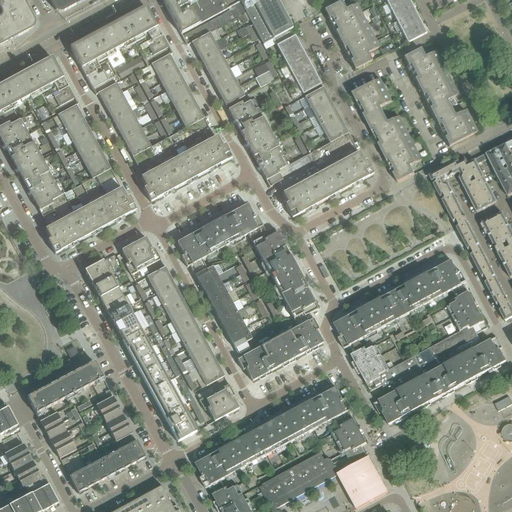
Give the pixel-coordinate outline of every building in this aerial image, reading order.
[(34,24),(33,21),(21,0),(11,0),(0,6),(0,46),(30,30),(31,30),(33,28),(34,26),(34,24)] [(48,0),(54,10),(55,11),(57,13),(59,14),(61,14),(63,13),(86,0),(48,0)] [(240,3),(238,0),(161,0),(164,4),(181,36),(201,24),(240,3)] [(292,30),(276,0),(238,0),(240,3),(263,45),(273,40),(281,36),(290,31),(292,30)] [(393,15),(411,5),(408,0),(397,0),(388,5),(391,12),(382,17),(383,20),(393,15)] [(367,26),(361,14),(356,5),(345,11),(341,3),(324,11),(329,20),(331,19),(333,23),(331,25),(339,41),(367,26)] [(395,26),(397,25),(416,15),(411,5),(393,15),(396,22),(394,24),(395,26)] [(135,39),(157,27),(147,9),(138,14),(137,12),(121,21),(133,42),(134,43),(136,42),(135,39)] [(400,36),(402,34),(421,25),(416,15),(397,25),(401,32),(399,34),(400,36)] [(248,24),(244,16),(240,19),(243,24),(244,26),(246,24),(248,24)] [(133,42),(121,21),(94,36),(101,49),(106,57),(133,42)] [(405,46),(426,35),(421,25),(402,34),(406,42),(404,43),(405,46)] [(378,49),(375,43),(367,26),(339,41),(354,71),(371,63),(367,55),(378,49)] [(171,54),(159,31),(157,27),(135,39),(136,42),(134,43),(147,67),(148,68),(151,67),(169,57),(172,55),(171,54)] [(254,34),(249,27),(246,29),(249,36),(250,37),(254,34)] [(249,36),(246,29),(237,34),(241,40),(249,36)] [(283,40),(292,35),(290,31),(281,36),(283,40)] [(294,39),(293,37),(292,35),(283,40),(285,44),(294,39)] [(106,57),(101,49),(94,36),(78,44),(79,45),(71,50),(81,69),(102,57),(103,59),(106,58),(106,57)] [(213,45),(208,36),(191,44),(196,54),(213,45)] [(279,59),(282,57),(301,47),(300,46),(299,46),(297,42),(298,42),(295,36),(293,37),(294,39),(285,44),(283,40),(281,36),(273,40),(281,55),(278,57),(279,59)] [(201,63),(218,53),(213,45),(196,54),(201,63)] [(284,68),(306,57),(305,55),(303,51),(301,47),(282,57),(286,65),(283,66),(284,68)] [(418,88),(446,74),(435,52),(424,58),(420,50),(403,59),(418,88)] [(206,72),(223,62),(218,53),(201,63),(206,72)] [(120,83),(108,62),(106,58),(103,59),(102,57),(81,69),(96,97),(98,95),(117,85),(120,83)] [(152,78),(156,76),(174,66),(169,57),(151,67),(148,68),(138,73),(135,75),(138,82),(142,80),(140,77),(149,72),(152,78)] [(292,76),(311,66),(310,65),(308,61),(306,57),(284,68),(283,69),(287,76),(289,76),(290,78),(292,76)] [(144,67),(140,59),(128,66),(132,73),(144,67)] [(63,79),(53,60),(44,65),(43,63),(27,72),(34,85),(39,93),(40,95),(45,92),(44,89),(63,79)] [(211,81),(228,71),(223,62),(206,72),(211,81)] [(269,72),(265,65),(255,71),(258,78),(269,72)] [(132,73),(128,66),(117,72),(121,80),(132,73)] [(161,85),(179,75),(174,66),(156,76),(161,85)] [(295,87),(316,76),(315,74),(313,71),(313,70),(311,66),(292,76),(296,84),(294,85),(295,87)] [(216,89),(233,80),(241,76),(236,67),(228,71),(211,81),(216,89)] [(39,93),(34,85),(27,72),(0,86),(0,87),(6,99),(11,108),(39,93)] [(457,96),(446,74),(418,88),(433,118),(450,110),(446,102),(457,96)] [(165,94),(184,84),(179,75),(161,85),(165,94)] [(300,97),(321,86),(318,80),(319,80),(316,76),(295,87),(294,88),(298,96),(299,95),(300,97)] [(76,103),(64,81),(63,79),(44,89),(45,92),(40,95),(52,116),(76,103)] [(221,98),(237,89),(233,80),(216,89),(221,98)] [(392,103),(385,89),(380,80),(352,95),(368,125),(384,116),(381,108),(392,103)] [(149,91),(154,88),(151,84),(147,84),(145,85),(145,84),(140,86),(144,94),(149,91)] [(170,103),(189,92),(184,84),(165,94),(170,103)] [(103,104),(121,94),(117,85),(98,95),(103,104)] [(11,108),(6,99),(0,87),(0,112),(5,109),(6,111),(11,108)] [(143,95),(138,87),(134,90),(136,92),(134,92),(136,95),(137,95),(138,97),(143,95)] [(243,99),(237,89),(221,98),(226,108),(243,99)] [(309,108),(328,98),(323,89),(304,99),(309,108)] [(153,99),(149,91),(144,94),(148,101),(153,99)] [(175,112),(194,101),(189,92),(170,103),(175,112)] [(279,102),(274,93),(269,95),(274,104),(279,102)] [(108,113),(126,103),(121,94),(103,104),(108,113)] [(147,102),(143,95),(138,97),(142,104),(147,102)] [(309,120),(310,120),(333,107),(328,98),(309,108),(304,111),(309,120)] [(180,121),(199,111),(194,101),(175,112),(180,121)] [(158,109),(154,102),(150,104),(154,112),(158,109)] [(262,119),(259,114),(252,102),(242,107),(241,104),(228,111),(233,121),(231,122),(234,127),(236,126),(240,135),(242,133),(237,125),(248,119),(252,125),(262,119)] [(283,110),(279,102),(274,104),(278,112),(283,110)] [(113,122),(131,112),(126,103),(108,113),(113,122)] [(153,113),(148,105),(144,107),(149,115),(153,113)] [(60,127),(81,116),(76,107),(58,117),(55,118),(60,127)] [(315,129),(319,126),(338,116),(333,107),(310,120),(315,129)] [(0,119),(3,125),(16,117),(11,108),(6,111),(5,109),(0,112),(0,119)] [(118,131),(136,121),(141,119),(136,109),(131,112),(113,122),(118,131)] [(162,117),(158,109),(154,112),(158,119),(162,117)] [(448,148),(476,134),(477,134),(465,111),(454,117),(450,110),(433,118),(448,148)] [(185,130),(204,120),(199,111),(180,121),(185,130)] [(63,138),(68,135),(86,125),(81,116),(60,127),(58,128),(63,138)] [(290,124),(286,116),(282,119),(286,126),(290,124)] [(324,135),(343,125),(338,116),(319,126),(324,135)] [(382,153),(410,139),(399,118),(388,124),(384,116),(368,125),(382,153)] [(278,150),(270,134),(262,119),(252,125),(248,119),(237,125),(242,133),(240,135),(246,145),(244,146),(246,150),(248,149),(254,159),(257,158),(261,167),(271,161),(268,155),(278,150)] [(190,152),(202,146),(214,139),(204,120),(185,130),(173,136),(151,148),(132,159),(143,178),(167,165),(190,152)] [(168,127),(164,120),(160,122),(164,129),(168,127)] [(122,140),(141,130),(136,121),(118,131),(122,140)] [(34,148),(28,136),(20,122),(10,127),(9,124),(0,129),(0,139),(4,146),(2,147),(4,152),(6,151),(11,160),(34,148)] [(50,133),(45,124),(41,126),(46,135),(50,133)] [(294,131),(290,124),(286,126),(290,133),(294,131)] [(72,144),(91,134),(86,125),(68,135),(72,144)] [(329,145),(348,134),(343,125),(324,135),(329,145)] [(127,149),(146,139),(141,130),(122,140),(127,149)] [(55,142),(50,133),(46,135),(51,144),(55,142)] [(77,153),(96,143),(91,134),(72,144),(77,153)] [(332,168),(343,162),(358,154),(348,134),(329,145),(288,167),(277,172),(279,175),(266,182),(269,188),(277,185),(282,195),(308,181),(332,168)] [(217,168),(226,163),(232,160),(224,146),(222,148),(217,138),(214,139),(202,146),(190,152),(203,175),(212,170),(213,172),(218,170),(217,168)] [(58,147),(63,144),(60,139),(55,142),(51,144),(55,152),(59,150),(58,147)] [(132,159),(151,148),(146,139),(127,149),(132,159)] [(415,175),(411,167),(422,162),(410,139),(382,153),(398,184),(415,175)] [(511,157),(511,154),(510,154),(508,150),(511,147),(511,142),(496,150),(503,164),(503,165),(511,161),(511,157)] [(82,162),(101,152),(96,143),(77,153),(75,155),(79,164),(82,162)] [(47,171),(45,168),(34,148),(11,160),(16,170),(14,171),(17,175),(19,174),(24,184),(47,171)] [(288,167),(284,159),(278,150),(268,155),(271,161),(261,167),(257,158),(254,159),(258,168),(256,169),(259,173),(261,172),(266,182),(279,175),(277,172),(288,167)] [(503,164),(496,150),(480,158),(483,163),(489,160),(493,169),(503,164)] [(64,158),(67,156),(65,152),(61,154),(61,153),(57,155),(61,162),(65,160),(64,158)] [(87,171),(105,161),(101,152),(82,162),(87,171)] [(193,180),(203,175),(190,152),(167,165),(180,188),(189,183),(190,185),(195,182),(193,180)] [(358,184),(362,182),(373,175),(366,162),(363,164),(358,154),(343,162),(332,168),(344,191),(354,186),(355,188),(359,186),(358,184)] [(482,176),(477,166),(483,163),(480,158),(468,165),(466,161),(460,163),(463,169),(465,168),(472,180),(474,178),(475,180),(482,176)] [(119,185),(110,170),(105,161),(87,171),(92,181),(106,173),(114,188),(119,185)] [(511,178),(511,161),(503,165),(511,179),(511,178)] [(472,180),(465,168),(463,169),(460,163),(459,164),(458,162),(455,164),(454,163),(459,173),(461,176),(460,179),(463,186),(470,182),(469,181),(472,180)] [(459,173),(454,163),(438,172),(443,182),(443,181),(459,173)] [(511,179),(503,165),(503,164),(493,169),(501,184),(511,179)] [(170,193),(174,191),(180,188),(167,165),(143,178),(141,179),(146,189),(143,190),(151,204),(166,195),(167,197),(171,195),(170,193)] [(335,196),(344,191),(332,168),(308,181),(321,204),(330,199),(331,201),(336,198),(335,196)] [(61,197),(53,183),(47,171),(24,184),(29,193),(27,194),(29,198),(31,197),(39,212),(53,205),(51,202),(61,197)] [(448,185),(445,184),(443,181),(443,182),(438,172),(429,177),(432,183),(436,181),(438,183),(433,185),(440,197),(443,195),(444,196),(452,192),(448,185)] [(94,204),(106,198),(121,190),(119,185),(114,188),(106,173),(92,181),(61,197),(51,202),(53,205),(39,212),(48,229),(71,217),(94,204)] [(490,190),(482,176),(475,180),(475,181),(473,183),(480,195),(490,190)] [(511,195),(511,182),(511,179),(501,184),(508,197),(508,198),(508,197),(511,195)] [(312,209),(321,204),(308,181),(282,195),(287,205),(285,206),(292,219),(307,211),(308,213),(313,211),(312,209)] [(480,195),(473,183),(471,184),(470,182),(463,186),(470,200),(480,195)] [(121,220),(131,214),(136,211),(129,198),(126,199),(121,190),(106,198),(94,204),(107,227),(116,222),(118,224),(122,222),(121,220)] [(496,203),(490,190),(480,195),(487,209),(497,203),(496,203)] [(459,206),(452,192),(444,196),(445,198),(441,199),(448,212),(459,206)] [(487,209),(480,195),(470,200),(477,213),(477,214),(477,213),(487,209)] [(98,232),(107,227),(94,204),(71,217),(84,240),(93,235),(94,237),(99,234),(98,232)] [(254,218),(247,206),(238,211),(236,209),(232,212),(233,214),(224,219),(230,231),(227,233),(233,243),(263,227),(257,217),(254,218)] [(466,220),(459,206),(448,212),(454,224),(457,223),(458,224),(466,220)] [(509,228),(502,214),(492,219),(499,233),(509,228)] [(75,245),(84,240),(71,217),(48,229),(45,231),(50,241),(48,242),(55,256),(70,247),(71,249),(76,247),(75,245)] [(230,231),(224,219),(214,224),(213,222),(209,224),(210,226),(201,231),(207,244),(210,242),(216,253),(233,243),(227,233),(230,231)] [(499,233),(492,219),(483,224),(482,224),(489,238),(499,233)] [(473,234),(466,220),(458,224),(459,226),(456,227),(462,239),(473,234)] [(511,243),(511,233),(509,228),(499,233),(505,245),(507,244),(508,246),(511,243)] [(284,248),(286,247),(284,243),(282,244),(274,229),(263,235),(261,231),(249,238),(268,273),(280,267),(278,264),(289,258),(284,248)] [(207,244),(201,231),(191,236),(190,234),(186,237),(187,239),(177,244),(183,256),(181,258),(187,269),(216,253),(210,242),(207,244)] [(505,245),(499,233),(489,238),(496,252),(503,248),(502,247),(505,245)] [(480,248),(473,234),(462,239),(468,252),(471,250),(472,252),(480,248)] [(152,251),(145,239),(135,244),(134,242),(130,245),(131,246),(121,252),(128,264),(125,266),(131,276),(160,260),(155,250),(152,251)] [(487,261),(480,248),(472,252),(473,253),(470,255),(476,267),(487,261)] [(511,261),(511,259),(507,249),(504,250),(503,248),(496,252),(503,265),(511,261)] [(297,271),(299,270),(296,266),(294,267),(289,258),(278,264),(280,267),(268,273),(278,291),(289,284),(291,287),(302,281),(297,271)] [(107,260),(84,272),(93,289),(116,277),(108,262),(107,260)] [(494,275),(487,261),(476,267),(483,279),(485,278),(486,280),(494,275)] [(511,278),(511,261),(503,265),(510,279),(511,279),(511,278)] [(218,277),(213,267),(207,270),(203,262),(191,269),(200,287),(218,277)] [(458,274),(452,262),(442,267),(441,265),(436,268),(437,270),(428,275),(435,287),(432,289),(438,299),(448,294),(467,284),(461,273),(458,274)] [(170,278),(165,268),(165,269),(162,264),(151,270),(154,275),(146,279),(151,288),(170,278)] [(248,282),(244,274),(239,276),(243,284),(248,282)] [(205,296),(223,286),(227,284),(222,275),(218,277),(200,287),(205,296)] [(435,287),(428,275),(419,280),(418,278),(413,280),(414,282),(405,287),(412,300),(414,298),(420,309),(438,299),(432,289),(435,287)] [(501,289),(494,275),(486,280),(487,281),(484,282),(491,295),(501,289)] [(116,277),(93,289),(99,300),(118,290),(122,288),(116,277)] [(156,297),(175,287),(170,278),(151,288),(156,297)] [(309,295),(311,294),(309,289),(307,290),(302,281),(291,287),(289,284),(278,291),(297,326),(309,319),(307,316),(318,310),(309,295)] [(257,290),(253,283),(245,288),(249,294),(257,290)] [(210,305),(228,295),(223,286),(205,296),(210,305)] [(161,306),(180,296),(175,287),(156,297),(161,306)] [(412,300),(405,287),(395,293),(394,291),(389,293),(390,295),(381,300),(388,313),(385,314),(391,325),(420,309),(414,298),(412,300)] [(456,303),(447,308),(447,309),(451,316),(452,319),(460,333),(469,327),(471,330),(484,323),(476,308),(478,307),(476,302),(474,303),(468,293),(465,287),(453,294),(456,300),(455,301),(456,303)] [(508,303),(501,289),(491,295),(497,307),(500,305),(500,307),(508,303)] [(99,300),(104,309),(123,299),(118,290),(99,300)] [(261,297),(257,290),(249,294),(253,302),(261,297)] [(215,314),(233,304),(228,295),(210,305),(215,314)] [(166,315),(185,305),(180,296),(161,306),(166,315)] [(126,297),(123,299),(104,309),(109,318),(127,308),(131,306),(126,297)] [(388,313),(381,300),(372,305),(371,303),(366,306),(367,308),(358,313),(365,325),(367,324),(373,334),(391,325),(385,314),(388,313)] [(263,310),(259,302),(255,305),(259,312),(263,310)] [(511,318),(511,310),(508,303),(500,307),(501,309),(499,310),(505,322),(511,318)] [(220,323),(237,313),(233,304),(215,314),(220,323)] [(171,324),(189,314),(185,305),(166,315),(171,324)] [(127,308),(109,318),(114,326),(135,314),(131,306),(127,308)] [(267,317),(263,310),(259,312),(263,319),(267,317)] [(122,342),(141,332),(145,330),(141,322),(136,313),(135,314),(114,326),(118,334),(122,342)] [(225,332),(242,322),(237,313),(220,323),(225,332)] [(365,325),(358,313),(349,318),(347,316),(343,318),(344,320),(334,326),(341,338),(338,340),(344,350),(373,334),(367,324),(365,325)] [(176,333),(195,323),(189,314),(171,324),(176,333)] [(313,350),(316,348),(323,344),(316,332),(318,331),(313,320),(284,336),(289,346),(292,345),(299,357),(308,352),(309,354),(314,352),(313,350)] [(229,340),(247,330),(242,322),(225,332),(229,340)] [(181,343),(200,332),(195,323),(176,333),(181,343)] [(484,323),(471,330),(474,336),(477,335),(488,329),(484,323)] [(170,332),(166,326),(162,329),(158,331),(162,338),(166,336),(165,334),(170,332)] [(389,371),(380,377),(381,379),(384,385),(382,387),(383,389),(386,395),(388,397),(397,392),(399,391),(412,384),(426,376),(435,371),(444,367),(459,359),(473,351),(482,346),(481,343),(478,337),(477,335),(474,336),(471,330),(469,327),(460,333),(443,342),(404,363),(389,371)] [(250,351),(246,343),(252,340),(247,330),(229,340),(239,357),(250,351)] [(196,433),(141,332),(122,342),(177,443),(196,433)] [(186,351),(204,341),(200,332),(181,343),(186,351)] [(405,338),(405,337),(403,334),(395,338),(397,342),(405,338)] [(289,362),(293,360),(299,357),(292,345),(289,346),(284,336),(266,345),(272,356),(269,358),(275,370),(285,365),(286,367),(291,364),(289,362)] [(482,346),(473,351),(479,361),(476,363),(482,376),(492,370),(493,372),(498,370),(497,370),(496,368),(506,363),(500,350),(502,349),(496,338),(491,341),(482,346)] [(171,348),(167,341),(162,343),(164,347),(167,351),(171,348)] [(191,360),(209,350),(204,341),(186,351),(191,360)] [(266,375),(270,373),(275,370),(269,358),(272,356),(266,345),(255,351),(237,361),(243,372),(245,370),(252,383),(262,377),(263,379),(267,377),(266,375)] [(360,345),(348,351),(351,357),(357,367),(355,368),(357,372),(359,371),(360,372),(362,376),(367,386),(381,379),(380,377),(389,371),(381,357),(380,355),(376,348),(376,347),(366,352),(365,349),(364,350),(360,345)] [(78,355),(74,347),(66,351),(70,359),(78,355)] [(195,369),(214,359),(209,350),(191,360),(195,369)] [(459,359),(444,367),(449,377),(452,376),(459,388),(469,383),(470,385),(474,383),(473,381),(482,376),(476,363),(479,361),(473,351),(459,359)] [(200,378),(219,368),(214,359),(195,369),(200,378)] [(103,380),(94,363),(65,379),(73,396),(92,386),(103,380)] [(435,371),(426,376),(432,387),(429,388),(435,401),(445,396),(446,398),(451,395),(450,393),(459,388),(452,376),(449,377),(444,367),(435,371)] [(205,388),(224,378),(219,368),(200,378),(205,388)] [(399,391),(397,392),(403,403),(406,401),(412,414),(422,408),(423,410),(427,408),(426,406),(435,401),(429,388),(432,387),(426,376),(412,384),(399,391)] [(47,410),(65,401),(73,396),(65,379),(27,399),(36,416),(47,410)] [(381,379),(367,386),(371,393),(382,387),(384,385),(381,379)] [(228,415),(232,413),(238,410),(232,398),(234,396),(228,386),(198,402),(199,402),(204,412),(207,411),(214,423),(224,418),(225,420),(230,417),(228,415)] [(352,411),(346,400),(343,401),(337,389),(327,394),(326,392),(321,395),(322,397),(313,402),(320,414),(318,415),(324,426),(337,419),(349,412),(352,411)] [(379,402),(374,405),(379,415),(382,414),(389,426),(399,421),(400,423),(404,421),(403,419),(412,414),(406,401),(403,403),(397,392),(388,397),(379,402)] [(511,403),(509,397),(494,405),(498,413),(511,405),(511,403)] [(118,407),(112,398),(96,407),(101,416),(118,407)] [(79,413),(91,406),(89,402),(77,409),(79,413)] [(320,414),(313,402),(304,407),(303,405),(298,407),(299,409),(290,415),(296,427),(298,426),(304,437),(324,426),(318,415),(320,414)] [(0,444),(18,435),(20,433),(5,404),(0,406),(0,444)] [(105,425),(122,416),(118,407),(101,416),(105,425)] [(47,410),(36,416),(40,423),(51,417),(47,410)] [(56,414),(51,417),(40,423),(45,433),(61,424),(56,414)] [(296,427),(290,415),(281,420),(279,418),(274,420),(276,422),(266,427),(273,440),(271,441),(277,452),(304,437),(298,426),(296,427)] [(341,430),(331,436),(336,443),(337,445),(338,447),(342,454),(342,455),(345,454),(352,450),(353,452),(361,448),(367,445),(361,435),(363,434),(361,429),(359,430),(357,427),(354,421),(352,417),(350,415),(338,422),(341,427),(340,428),(341,430)] [(110,434),(127,425),(122,416),(105,425),(110,434)] [(66,433),(61,424),(45,433),(50,442),(66,433)] [(132,434),(127,425),(110,434),(115,443),(132,434)] [(507,443),(510,444),(511,443),(511,426),(510,426),(506,427),(504,428),(502,431),(502,433),(501,435),(502,438),(504,441),(505,442),(507,443)] [(273,440),(266,427),(257,432),(256,430),(251,433),(252,435),(243,440),(249,453),(251,451),(257,462),(277,452),(271,441),(273,440)] [(71,442),(66,433),(50,442),(54,451),(71,442)] [(136,442),(135,441),(132,434),(115,443),(119,451),(136,442)] [(249,453),(243,440),(234,445),(233,443),(228,445),(229,447),(220,453),(227,465),(228,464),(234,475),(257,462),(251,451),(249,453)] [(76,452),(71,442),(54,451),(59,460),(76,452)] [(145,459),(136,442),(119,451),(106,458),(115,475),(145,459)] [(9,465),(28,455),(23,445),(4,456),(9,465)] [(279,511),(277,511),(276,510),(290,503),(339,476),(357,510),(359,509),(380,498),(386,494),(388,493),(382,482),(379,476),(369,458),(367,459),(361,448),(353,452),(352,450),(345,454),(350,462),(338,468),(334,467),(331,461),(327,460),(325,461),(321,454),(277,478),(262,486),(263,487),(260,489),(272,511),(279,511)] [(227,465),(220,453),(210,458),(209,456),(205,458),(206,460),(196,465),(203,478),(200,479),(206,490),(225,480),(234,475),(228,464),(227,465)] [(13,473),(32,463),(28,455),(9,465),(13,473)] [(78,495),(115,475),(106,458),(69,478),(78,495)] [(18,482),(37,472),(32,463),(13,473),(18,482)] [(58,505),(44,477),(41,479),(37,472),(18,482),(23,491),(26,489),(30,496),(40,491),(50,509),(58,505)] [(222,485),(210,491),(213,496),(217,503),(219,506),(217,508),(219,511),(221,511),(238,511),(248,505),(243,496),(242,494),(238,487),(228,492),(227,489),(225,490),(222,485)] [(176,511),(171,501),(163,488),(141,500),(146,511),(176,511)] [(44,511),(50,509),(40,491),(30,496),(9,507),(11,511),(44,511)] [(146,511),(141,500),(118,511),(146,511)]
